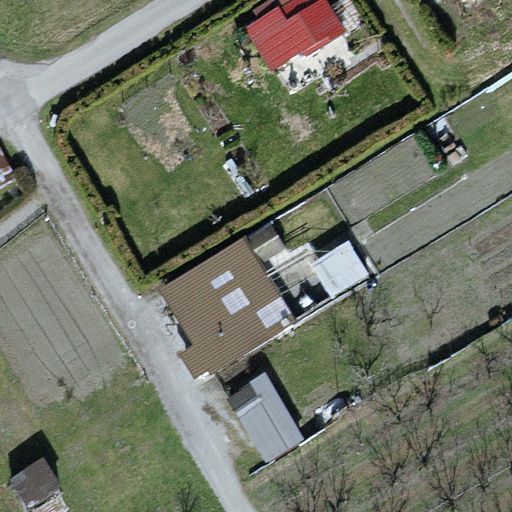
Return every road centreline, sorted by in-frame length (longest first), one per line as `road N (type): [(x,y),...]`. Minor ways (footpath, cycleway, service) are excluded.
road 1 (track): [(0,97),(240,511)]
road 2 (unclassified): [(0,111),(180,0)]
road 3 (track): [(391,0),(418,48),(455,65),(511,36)]
